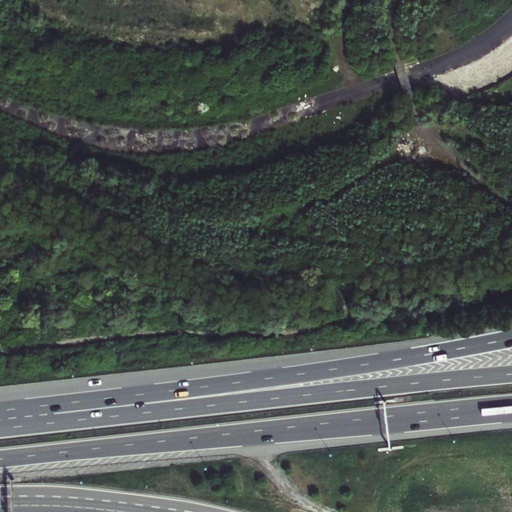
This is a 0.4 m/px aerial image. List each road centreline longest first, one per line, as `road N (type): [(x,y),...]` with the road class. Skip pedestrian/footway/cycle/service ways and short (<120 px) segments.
road 1 (trunk): [(511,338),(0,415)]
road 2 (motorway): [(0,459),(511,409)]
road 3 (motorway): [(511,374),(0,423)]
road 4 (track): [(159,0),(236,12),(243,21),(239,33),(222,40),(187,41),(71,32),(13,0)]
road 5 (track): [(511,203),(421,122),(391,37),(398,0)]
road 6 (motorway): [(0,506),(124,511)]
